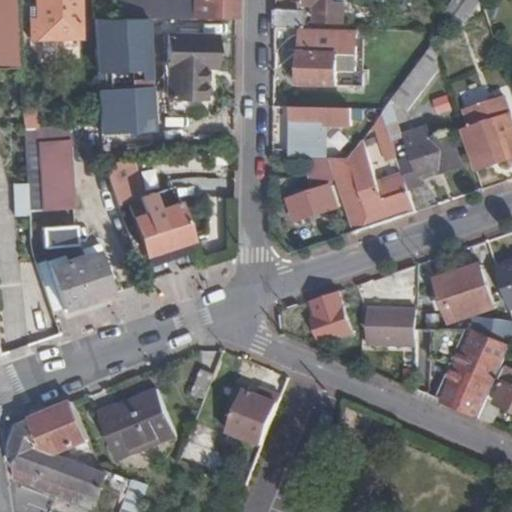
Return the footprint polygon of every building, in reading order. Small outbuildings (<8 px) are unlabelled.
[(0,0),(0,68),(20,67),(16,0),(0,0)] [(79,0),(35,0),(36,19),(30,19),(30,39),(79,38),(78,20),(80,20),(79,0)] [(202,0),(203,12),(203,20),(238,21),(238,0),(202,0)] [(302,0),(302,6),(317,7),(317,22),(348,22),(348,0),(302,0)] [(474,13),(483,1),(482,0),(470,0),(466,7),(474,13)] [(187,9),(156,9),(158,18),(203,20),(203,12),(186,12),(187,9)] [(296,11),(279,11),(278,30),(306,31),(307,18),(296,18),(296,11)] [(105,131),(154,128),(148,27),(108,30),(112,116),(104,116),(105,131)] [(170,36),(170,99),(207,101),(207,70),(218,71),(217,37),(170,36)] [(361,54),(303,54),(303,85),(342,86),(341,71),(361,72),(361,54)] [(511,113),(507,101),(480,109),(482,115),(469,119),(474,133),(466,137),(481,177),(511,166),(511,113)] [(297,109),(295,159),(329,160),(329,127),(355,128),(355,110),(297,109)] [(36,110),(24,110),(25,128),(37,127),(36,110)] [(391,164),(401,160),(385,116),(377,127),(391,164)] [(29,210),(73,207),(69,125),(37,127),(25,128),(24,128),(27,183),(29,210)] [(452,137),(414,150),(423,176),(439,170),(441,175),(463,168),(452,137)] [(382,183),(367,142),(353,160),(334,160),(341,178),(359,233),(419,212),(406,174),(382,183)] [(113,190),(139,181),(131,157),(124,158),(104,166),(113,190)] [(324,184),(341,178),(334,160),(330,159),(329,160),(309,165),(312,176),(320,174),(324,184)] [(144,194),(139,181),(113,190),(118,204),(133,198),(139,196),(144,194)] [(27,183),(13,183),(14,215),(29,214),(29,210),(27,183)] [(172,185),(153,191),(157,203),(176,197),(172,185)] [(332,187),(292,201),(299,221),(340,208),(332,187)] [(144,194),(139,196),(140,200),(129,204),(145,253),(190,239),(176,197),(157,203),(153,191),(144,194)] [(75,225),(41,227),(43,247),(77,245),(75,225)] [(47,262),(63,310),(110,294),(97,259),(103,257),(99,244),(81,250),(83,255),(66,261),(64,256),(47,262)] [(485,265),(438,281),(452,324),(500,307),(485,265)] [(511,266),(499,270),(511,307),(511,266)] [(344,290),(311,298),(321,337),(353,329),(344,290)] [(371,346),(421,349),(423,309),(373,307),(371,346)] [(496,332),(511,334),(511,317),(498,316),(496,332)] [(462,368),(446,404),(483,420),(491,403),(500,381),(511,354),(511,346),(471,328),(454,365),(462,368)] [(360,345),(356,333),(339,339),(343,351),(360,345)] [(202,368),(192,393),(205,398),(215,373),(202,368)] [(511,376),(507,374),(503,382),(508,385),(498,406),(503,408),(511,412),(511,376)] [(503,382),(500,381),(491,403),(498,406),(508,385),(503,382)] [(265,397),(267,390),(261,387),(258,394),(265,397)] [(99,413),(119,459),(178,435),(159,389),(99,413)] [(258,394),(245,389),(228,431),(263,445),(282,396),(267,390),(265,397),(258,394)] [(91,440),(75,402),(32,419),(41,447),(40,448),(56,454),(57,450),(64,447),(65,451),(91,440)] [(491,403),(483,420),(495,426),(503,408),(498,406),(491,403)] [(334,417),(324,412),(316,433),(326,437),(334,417)] [(128,495),(133,480),(103,469),(102,472),(56,454),(40,448),(41,447),(32,419),(19,425),(11,447),(16,479),(76,503),(81,489),(101,496),(105,486),(128,495)] [(324,442),(314,437),(306,455),(317,460),(324,442)] [(205,469),(212,451),(189,442),(182,459),(205,469)] [(122,511),(139,511),(149,486),(133,480),(128,495),(122,511)]
